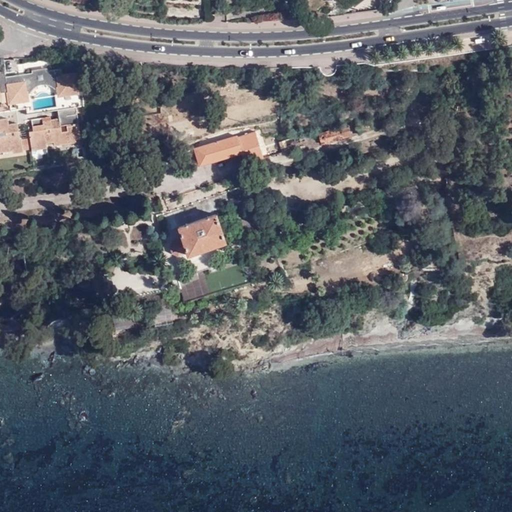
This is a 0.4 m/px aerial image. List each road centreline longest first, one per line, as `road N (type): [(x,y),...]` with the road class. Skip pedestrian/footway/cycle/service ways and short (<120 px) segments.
road 1 (secondary): [(37,25),(117,43),(266,51),(511,20)]
road 2 (secondary): [(511,5),(264,37),(109,27),(41,11)]
road 3 (unknown): [(0,207),(215,175)]
